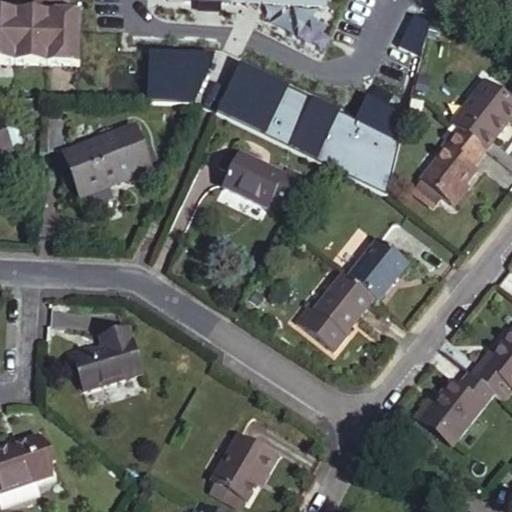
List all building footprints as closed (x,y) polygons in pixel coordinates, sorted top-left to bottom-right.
[(164,0),(165,5),(321,14),(321,0),(164,0)] [(33,21),(38,14),(47,15),(48,1),(34,1),(33,18),(33,21)] [(48,1),(47,15),(60,15),(60,2),(48,1)] [(0,70),(13,71),(16,12),(6,12),(2,18),(2,26),(0,26),(0,70)] [(23,13),(16,12),(13,71),(46,73),(47,15),(38,14),(33,21),(33,27),(27,27),(27,18),(23,13)] [(46,73),(78,74),(79,15),(69,14),(66,20),(66,29),(59,29),(60,19),(60,15),(47,15),(46,73)] [(349,106),(241,72),(224,113),(376,180),(385,133),(406,48),(373,38),(349,106)] [(204,64),(123,49),(116,88),(192,99),(204,64)] [(511,103),(488,85),(454,127),(458,130),(470,138),(488,153),(490,155),(511,126),(511,103)] [(414,110),(411,121),(420,124),(423,112),(414,110)] [(63,154),(81,196),(149,169),(131,126),(63,154)] [(0,152),(9,149),(0,128),(0,152)] [(470,138),(458,130),(447,143),(453,148),(448,153),(425,183),(426,184),(447,200),(458,209),(472,191),(467,188),(479,173),(475,170),(488,153),(470,138)] [(443,149),(448,153),(453,148),(447,143),(443,149)] [(229,151),(213,183),(256,203),(273,172),(229,151)] [(276,165),(273,172),(287,179),(290,172),(276,165)] [(273,172),(256,203),(272,211),(287,179),(273,172)] [(438,211),(447,200),(426,184),(417,195),(438,211)] [(381,241),(349,281),(364,293),(374,301),(380,305),(412,265),(381,241)] [(347,336),(349,334),(374,301),(364,293),(349,281),(343,277),(318,310),(316,312),(347,336)] [(316,312),(318,310),(311,305),(299,321),(337,351),(350,335),(349,334),(347,336),(316,312)] [(70,356),(81,392),(141,375),(126,327),(100,335),(104,346),(70,356)] [(499,396),(504,400),(511,390),(511,341),(501,354),(498,360),(492,355),(475,377),(499,396)] [(496,350),(492,355),(498,360),(501,354),(496,350)] [(475,377),(471,374),(463,385),(455,380),(443,395),(424,418),(459,445),(499,396),(475,377)] [(83,392),(88,409),(147,392),(142,376),(83,392)] [(424,418),(443,395),(439,392),(416,420),(455,450),(459,445),(424,418)] [(214,479),(226,486),(247,498),(257,481),(264,468),(271,472),(279,457),(241,434),(214,479)] [(0,451),(0,491),(54,473),(40,437),(0,451)] [(264,484),(271,472),(264,468),(257,481),(264,484)] [(242,506),(247,498),(226,486),(221,495),(242,506)] [(217,511),(201,503),(195,511),(217,511)]
